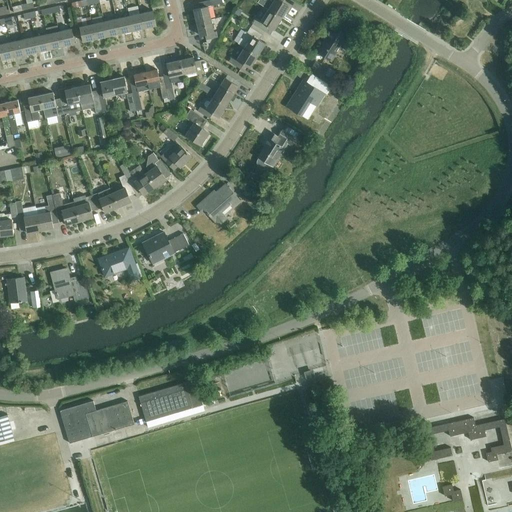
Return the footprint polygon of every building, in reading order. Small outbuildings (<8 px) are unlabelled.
[(258,0),(257,2),(268,9),(281,18),(289,6),(282,2),(283,0),(258,0)] [(12,7),(14,12),(28,9),(27,4),(12,7)] [(0,15),(10,13),(9,10),(7,10),(6,6),(0,7),(0,15)] [(194,10),(197,23),(210,19),(207,7),(194,10)] [(281,18),(268,9),(265,14),(260,21),(256,18),(252,24),(270,35),(273,30),(274,30),(281,18)] [(153,11),(140,14),(144,29),(156,26),(153,11)] [(140,14),(128,16),(132,32),(144,29),(140,14)] [(128,16),(116,19),(119,34),(132,32),(128,16)] [(116,19),(104,22),(107,37),(119,34),(116,19)] [(210,19),(197,23),(199,35),(204,34),(206,40),(217,37),(216,31),(213,32),(210,19)] [(104,22),(92,24),(95,40),(107,37),(104,22)] [(92,24),(79,27),(83,42),(95,40),(92,24)] [(317,52),(331,61),(346,36),(330,26),(325,34),(328,36),(317,52)] [(238,43),(244,47),(258,56),(265,44),(259,40),(262,34),(250,27),(247,32),(246,31),(238,43)] [(71,29),(59,32),(62,47),(75,44),(71,29)] [(59,32),(47,34),(50,50),(62,47),(59,32)] [(47,34),(34,37),(38,52),(50,50),(47,34)] [(34,37),(22,40),(26,55),(38,52),(34,37)] [(22,40),(10,42),(14,58),(26,55),(22,40)] [(14,58),(10,42),(0,44),(0,55),(1,60),(14,58)] [(258,56),(244,47),(237,59),(232,56),(229,62),(240,69),(244,64),(250,68),(258,56)] [(179,60),(182,74),(196,71),(197,79),(204,78),(201,66),(195,67),(192,57),(179,60)] [(166,88),(171,87),(171,83),(184,80),(182,74),(179,60),(166,63),(168,73),(163,74),(163,76),(166,88)] [(315,62),(311,69),(322,77),(327,69),(315,62)] [(156,70),(145,72),(149,89),(150,89),(150,88),(159,86),(161,94),(162,93),(163,99),(168,97),(166,88),(163,76),(158,77),(156,70)] [(130,84),(132,93),(136,110),(142,109),(138,92),(149,89),(145,72),(133,74),(135,83),(130,84)] [(209,94),(213,97),(226,105),(234,93),(228,89),(231,84),(219,76),(216,82),(221,85),(216,91),(212,89),(209,94)] [(124,77),(112,80),(115,95),(121,93),(122,99),(126,98),(125,93),(127,92),(124,77)] [(112,80),(100,82),(102,91),(98,92),(100,100),(105,99),(109,98),(109,96),(115,95),(112,80)] [(316,106),(324,93),(305,81),(296,95),(295,94),(287,106),(301,115),(309,101),(316,106)] [(90,85),(77,87),(80,102),(81,102),(82,110),(95,108),(97,114),(103,112),(100,100),(98,92),(98,90),(91,92),(90,85)] [(66,97),(60,99),(64,114),(70,113),(82,110),(81,102),(80,102),(77,87),(65,90),(66,97)] [(53,93),(40,95),(43,109),(44,109),(46,118),(64,114),(60,99),(54,100),(53,93)] [(136,110),(132,93),(127,94),(131,111),(136,110)] [(23,107),(27,122),(28,122),(30,129),(40,126),(38,120),(40,119),(38,110),(43,109),(40,95),(28,98),(29,105),(23,107)] [(213,97),(210,102),(209,101),(206,101),(205,103),(204,105),(205,107),(206,107),(206,108),(201,105),(197,111),(209,118),(212,113),(218,117),(226,105),(213,97)] [(105,99),(100,100),(103,112),(108,111),(105,99)] [(17,100),(5,103),(12,134),(19,133),(17,125),(22,124),(20,112),(17,100)] [(14,146),(5,103),(0,104),(0,116),(2,116),(8,143),(9,147),(14,146)] [(155,115),(153,106),(152,106),(149,110),(150,112),(145,113),(146,117),(155,115)] [(183,132),(186,134),(186,135),(200,144),(208,132),(198,126),(203,118),(190,109),(185,117),(190,121),(183,132)] [(164,132),(174,141),(178,136),(168,127),(164,132)] [(266,146),(258,159),(257,160),(257,161),(257,162),(257,163),(257,164),(257,165),(258,166),(259,167),(260,168),(261,169),(262,169),(263,169),(264,169),(265,169),(266,169),(267,168),(268,167),(269,166),(270,164),(273,166),(287,143),(292,146),(296,139),(282,130),(278,137),(280,138),(277,144),(267,138),(263,144),(266,146)] [(107,136),(99,137),(101,147),(109,146),(107,136)] [(176,141),(160,157),(174,170),(178,165),(180,167),(191,156),(176,141)] [(69,143),(54,147),(56,157),(72,153),(69,143)] [(146,174),(155,187),(166,179),(163,175),(168,171),(160,159),(158,160),(153,153),(148,157),(146,168),(149,172),(146,174)] [(121,159),(117,162),(120,166),(125,175),(135,194),(140,191),(143,195),(155,187),(146,174),(145,174),(139,166),(130,172),(124,164),(121,159)] [(40,165),(33,167),(35,175),(42,173),(40,165)] [(22,167),(16,169),(18,180),(24,179),(23,174),(23,173),(22,167)] [(16,169),(10,170),(13,181),(18,180),(16,169)] [(10,170),(4,171),(7,183),(13,181),(10,170)] [(124,188),(112,193),(118,207),(131,202),(128,196),(135,194),(125,175),(119,178),(124,188)] [(46,188),(44,180),(37,182),(39,190),(46,188)] [(207,198),(198,206),(203,212),(205,210),(219,225),(226,218),(224,216),(240,201),(226,185),(208,200),(207,198)] [(110,188),(92,195),(97,210),(103,207),(105,213),(118,207),(112,193),(110,188)] [(60,193),(52,195),(55,209),(58,223),(64,221),(66,225),(80,221),(75,205),(74,202),(63,205),(60,193)] [(36,208),(40,231),(53,228),(52,224),(58,223),(55,209),(52,195),(47,196),(49,206),(45,207),(36,208)] [(87,201),(75,205),(80,221),(93,217),(91,212),(97,210),(92,195),(86,197),(87,201)] [(0,236),(13,235),(11,218),(17,217),(17,216),(16,203),(10,204),(11,213),(6,214),(6,215),(5,215),(3,214),(0,213),(0,236)] [(23,208),(24,217),(23,217),(26,233),(40,231),(37,215),(36,208),(35,206),(23,208)] [(143,243),(150,258),(153,263),(174,253),(189,245),(183,233),(168,241),(164,232),(143,243)] [(110,254),(112,257),(99,262),(105,277),(129,268),(134,280),(139,278),(131,254),(124,257),(121,250),(110,254)] [(68,267),(50,271),(55,289),(50,291),(53,302),(59,301),(59,299),(73,295),(75,301),(90,297),(85,278),(77,281),(76,276),(71,277),(68,267)] [(7,279),(10,303),(27,301),(24,277),(7,279)] [(178,277),(172,280),(174,285),(181,282),(178,277)] [(31,292),(33,308),(39,307),(37,291),(31,292)] [(274,384),(268,359),(224,371),(230,396),(274,384)] [(313,369),(304,372),(306,379),(315,376),(313,369)] [(196,379),(139,396),(147,421),(203,404),(196,379)] [(203,399),(204,404),(220,402),(219,396),(203,399)] [(93,401),(60,411),(69,443),(134,424),(127,401),(96,410),(93,401)] [(497,454),(511,450),(511,449),(505,418),(476,425),(474,417),(423,429),(430,460),(453,455),(451,447),(435,451),(431,434),(449,430),(450,436),(469,432),(470,440),(486,436),(485,430),(500,426),(504,444),(491,447),(492,451),(486,453),(488,462),(498,459),(497,454)] [(452,494),(453,501),(463,499),(461,489),(454,491),(452,484),(443,486),(445,496),(452,494)]
